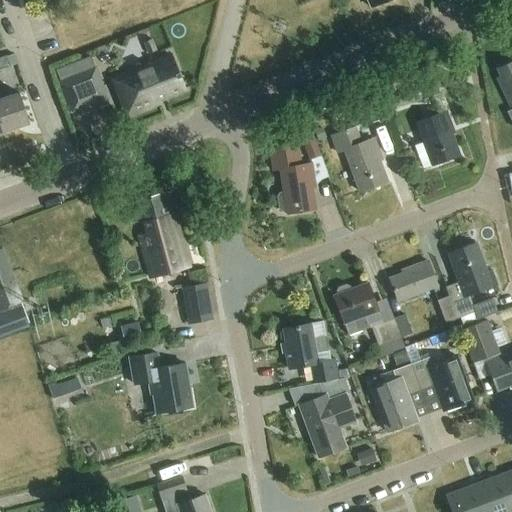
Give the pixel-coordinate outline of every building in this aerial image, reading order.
[(366,0),(370,8),(388,0),(366,0)] [(143,43),(147,55),(157,52),(152,40),(143,43)] [(0,58),(0,70),(10,67),(7,56),(0,58)] [(184,90),(171,56),(152,64),(153,67),(141,71),(140,69),(111,80),(117,94),(120,93),(123,102),(120,103),(126,117),(159,104),(158,101),(184,90)] [(511,62),(498,70),(501,78),(497,80),(511,110),(511,62)] [(95,65),(56,81),(70,114),(109,99),(95,65)] [(407,89),(408,92),(399,95),(403,107),(412,104),(412,105),(440,94),(435,79),(407,89)] [(0,99),(0,113),(6,133),(30,124),(19,93),(0,99)] [(376,100),(362,104),(368,124),(383,120),(376,100)] [(446,113),(417,123),(424,143),(415,147),(423,169),(432,166),(433,166),(460,157),(449,127),(451,126),(446,113)] [(309,161),(321,157),(309,123),(297,128),(298,131),(309,161)] [(313,131),(317,141),(325,138),(321,128),(313,131)] [(379,153),(374,139),(361,144),(356,128),(332,136),(339,154),(345,151),(361,193),(387,183),(376,154),(379,153)] [(313,179),(311,165),(299,167),(295,148),(269,153),(273,173),(280,172),(284,194),(280,195),(278,199),(280,212),(284,214),(288,213),(289,216),(317,211),(311,179),(313,179)] [(152,280),(191,269),(169,193),(137,202),(147,235),(140,237),(152,280)] [(183,228),(193,226),(189,214),(180,216),(183,228)] [(476,314),(473,306),(469,295),(495,286),(490,271),(486,272),(476,244),(448,254),(459,284),(444,290),(447,298),(456,321),(461,319),(463,325),(479,320),(477,313),(476,314)] [(0,337),(28,327),(19,304),(23,303),(2,250),(0,250),(0,337)] [(398,303),(438,288),(428,262),(402,272),(403,275),(390,280),(398,303)] [(213,319),(206,284),(179,289),(186,324),(213,319)] [(401,339),(394,319),(392,320),(385,299),(375,303),(368,284),(352,290),(351,287),(347,285),(339,288),(337,292),(338,295),(334,296),(349,336),(368,329),(372,328),(383,358),(403,350),(399,340),(401,339)] [(456,321),(447,298),(438,302),(446,325),(456,321)] [(403,316),(394,319),(401,339),(411,335),(403,316)] [(465,339),(473,363),(497,355),(485,321),(463,329),(466,338),(465,339)] [(110,355),(121,352),(121,351),(126,349),(124,344),(141,340),(137,324),(120,328),(122,337),(119,343),(107,345),(110,355)] [(315,385),(340,381),(336,360),(318,363),(317,354),(329,352),(326,338),(314,340),(311,325),(284,330),(289,355),(287,355),(289,370),(311,366),(315,385)] [(395,370),(411,364),(406,351),(390,357),(395,370)] [(159,369),(156,354),(130,358),(134,385),(148,383),(150,396),(153,395),(156,414),(192,408),(185,365),(159,369)] [(498,392),(511,387),(511,354),(487,363),(498,392)] [(429,359),(411,366),(421,391),(433,386),(443,413),(473,402),(457,358),(432,367),(429,359)] [(417,422),(416,418),(407,396),(421,391),(411,366),(393,373),(381,377),(384,385),(371,390),(387,434),(417,422)] [(344,380),(340,381),(315,385),(307,387),(312,402),(299,407),(318,459),(346,449),(338,429),(355,423),(345,395),(349,394),(344,380)] [(370,449),(354,455),(359,468),(375,462),(370,449)] [(153,478),(157,489),(164,511),(211,511),(206,497),(190,502),(186,490),(185,490),(181,477),(180,478),(177,470),(153,478)] [(509,511),(511,511),(511,471),(496,478),(509,511)] [(480,511),(509,511),(496,478),(471,487),(480,511)] [(450,511),(480,511),(471,487),(445,497),(450,511)] [(140,511),(135,497),(109,505),(111,511),(140,511)]
